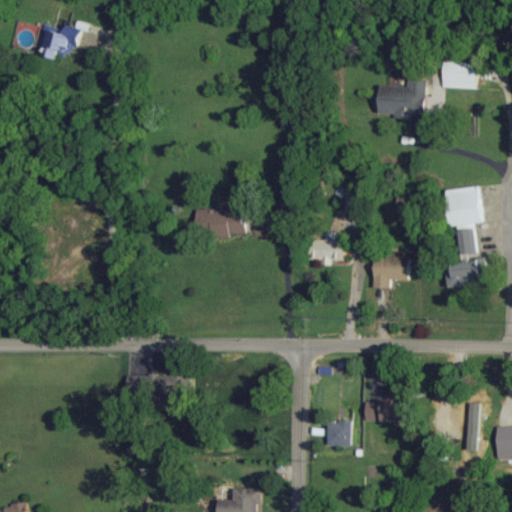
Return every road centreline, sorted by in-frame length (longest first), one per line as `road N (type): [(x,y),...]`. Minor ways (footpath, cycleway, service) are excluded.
road 1 (residential): [(0,342),(511,346)]
road 2 (residential): [(299,511),(296,347)]
